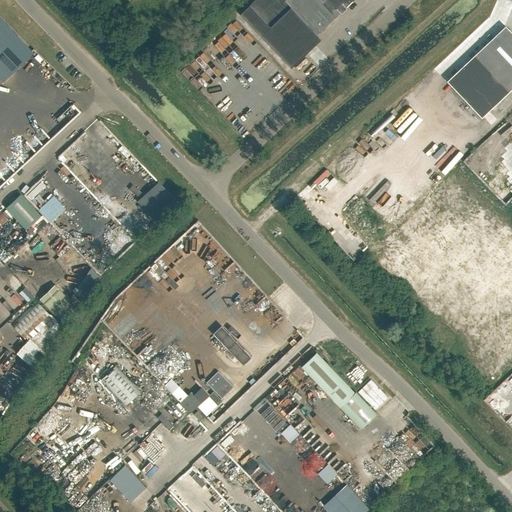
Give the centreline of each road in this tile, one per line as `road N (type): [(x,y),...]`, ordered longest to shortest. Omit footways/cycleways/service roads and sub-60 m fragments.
road 1 (unclassified): [(511,501),(208,189)]
road 2 (unclassified): [(208,189),(407,0)]
road 3 (unclassified): [(208,189),(20,0)]
